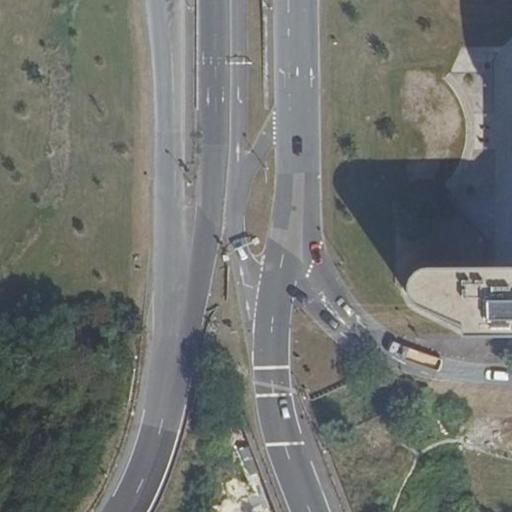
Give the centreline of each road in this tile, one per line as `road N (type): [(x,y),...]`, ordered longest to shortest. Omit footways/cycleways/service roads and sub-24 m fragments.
road 1 (secondary): [(153,0),(163,297),(148,408),(118,511)]
road 2 (unclassified): [(511,380),(431,370),(364,337),(329,304),(285,231)]
road 3 (motorway): [(311,511),(264,353),(285,231)]
road 4 (secondary): [(285,231),(290,0)]
